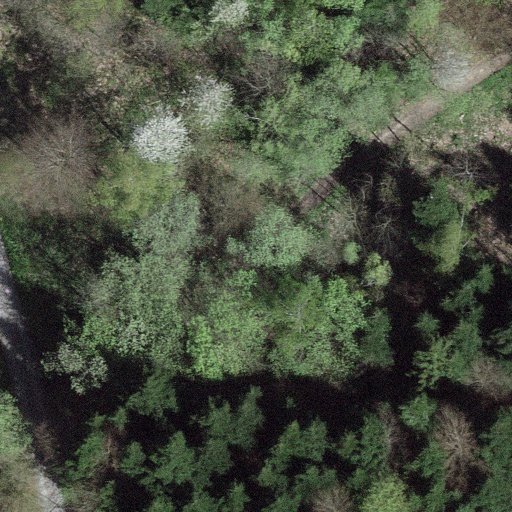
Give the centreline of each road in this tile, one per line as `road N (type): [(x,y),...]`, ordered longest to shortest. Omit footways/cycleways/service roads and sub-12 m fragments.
road 1 (track): [(32,390),(511,114)]
road 2 (track): [(55,511),(0,275)]
